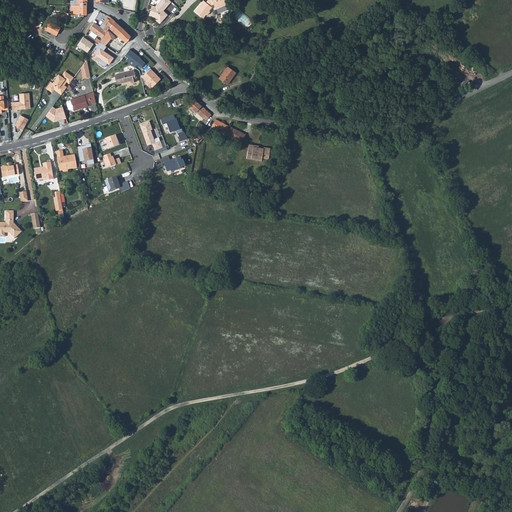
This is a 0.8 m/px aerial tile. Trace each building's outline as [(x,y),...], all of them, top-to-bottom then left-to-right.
[(152,5),(149,15),(154,17),(155,16),(157,17),(156,18),(157,19),(156,20),(159,23),(168,15),(163,11),(171,2),(169,0),(160,0),(155,6),(152,5)] [(218,14),(228,9),(224,1),(225,0),(208,0),(207,0),(205,3),(203,1),(194,12),(202,18),(205,15),(206,16),(209,12),(208,11),(211,8),(210,7),(211,5),(213,4),(218,14)] [(71,11),(74,11),(74,14),(87,15),(87,6),(87,2),(80,1),(80,6),(71,5),(71,11)] [(236,10),(231,15),(244,28),(250,22),(236,10)] [(89,28),(102,38),(107,31),(109,29),(109,28),(105,25),(109,19),(106,17),(99,26),(94,22),(89,28)] [(105,25),(109,28),(115,21),(111,18),(109,19),(105,25)] [(51,21),(46,30),(56,35),(61,27),(51,21)] [(109,29),(117,35),(123,28),(115,21),(109,28),(109,29)] [(117,35),(126,43),(131,37),(131,36),(123,28),(117,35)] [(115,38),(107,31),(102,38),(99,42),(105,46),(111,39),(113,41),(115,38)] [(105,46),(99,42),(92,53),(101,58),(98,63),(105,68),(108,63),(110,64),(114,58),(104,51),(106,47),(105,46)] [(140,56),(130,48),(125,54),(128,57),(126,60),(135,67),(138,64),(142,67),(146,62),(140,56)] [(86,60),(81,68),(83,79),(90,77),(88,65),(86,60)] [(255,67),(260,69),(262,63),(256,60),(253,66),(255,67)] [(219,78),(227,84),(236,72),(227,66),(219,78)] [(249,80),(254,82),(260,69),(255,67),(249,80)] [(161,78),(151,68),(142,76),(147,80),(145,82),(152,88),(161,78)] [(114,74),(117,84),(131,80),(131,82),(137,81),(136,76),(137,75),(137,74),(137,73),(136,72),(135,72),(134,69),(114,74)] [(69,83),(73,78),(65,72),(61,77),(59,75),(52,83),(51,82),(46,88),(52,92),(53,89),(54,88),(57,90),(56,91),(61,94),(66,87),(63,85),(66,81),(69,83)] [(29,93),(19,93),(19,102),(11,102),(12,112),(17,111),(17,109),(16,108),(18,108),(20,109),(30,108),(29,93)] [(88,93),(70,99),(70,100),(67,102),(67,103),(69,109),(70,110),(73,109),(74,110),(81,107),(81,106),(91,103),(88,93)] [(211,115),(195,100),(189,106),(204,119),(202,121),(206,124),(208,122),(206,120),(211,115)] [(53,106),(46,116),(50,118),(54,121),(67,117),(63,106),(56,108),(53,106)] [(174,114),(161,119),(163,125),(167,123),(171,133),(176,131),(177,134),(179,133),(181,141),(188,139),(185,131),(183,132),(182,128),(181,129),(177,119),(176,119),(174,114)] [(19,116),(13,125),(21,130),(27,120),(19,116)] [(241,143),(245,135),(215,119),(211,127),(220,131),(224,134),(241,143)] [(163,147),(161,140),(156,142),(152,130),(153,129),(150,121),(140,124),(148,146),(153,144),(155,150),(163,147)] [(106,138),(109,148),(119,144),(116,135),(106,138)] [(95,163),(92,147),(91,144),(78,147),(81,161),(85,160),(85,161),(87,161),(88,164),(95,163)] [(254,145),(249,144),(248,151),(252,152),(251,158),(261,159),(261,158),(268,159),(269,148),(263,147),(263,148),(258,147),(253,146),(254,145)] [(63,150),(56,151),(60,170),(62,169),(63,170),(67,170),(68,168),(77,167),(75,154),(67,155),(66,157),(64,158),(64,156),(63,150)] [(252,152),(248,151),(246,158),(261,161),(261,159),(251,158),(252,152)] [(107,168),(122,163),(120,158),(115,159),(114,156),(112,156),(111,153),(104,155),(105,159),(104,159),(107,168)] [(162,163),(164,162),(168,171),(171,170),(172,171),(181,168),(180,167),(186,165),(184,159),(182,159),(181,156),(170,160),(169,155),(161,158),(162,163)] [(45,180),(54,178),(51,161),(43,162),(43,166),(34,168),(36,177),(39,176),(40,179),(45,178),(45,180)] [(1,167),(3,177),(19,174),(18,164),(7,166),(1,167)] [(117,176),(105,180),(109,192),(120,188),(122,192),(131,187),(129,180),(120,183),(117,176)] [(19,191),(20,201),(27,200),(26,190),(19,191)] [(40,226),(38,212),(31,213),(32,221),(34,220),(35,225),(33,226),(34,227),(40,226)] [(13,214),(6,213),(6,219),(0,219),(0,231),(4,232),(9,232),(14,238),(22,231),(16,225),(15,225),(13,224),(13,222),(13,214)]
